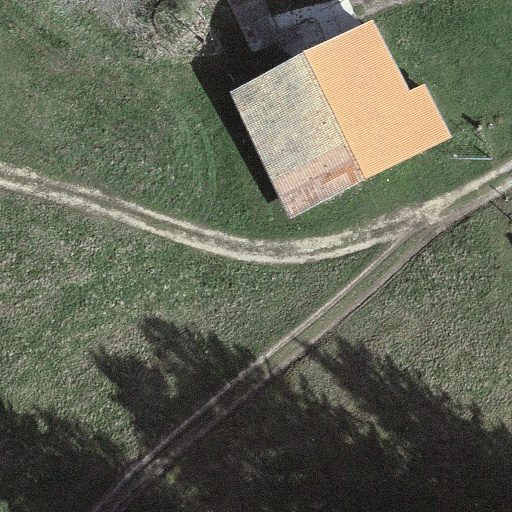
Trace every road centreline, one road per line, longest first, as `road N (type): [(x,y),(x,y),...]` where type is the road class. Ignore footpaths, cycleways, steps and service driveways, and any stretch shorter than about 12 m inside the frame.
road 1 (track): [(511,180),(317,282),(0,190)]
road 2 (track): [(110,511),(442,221)]
